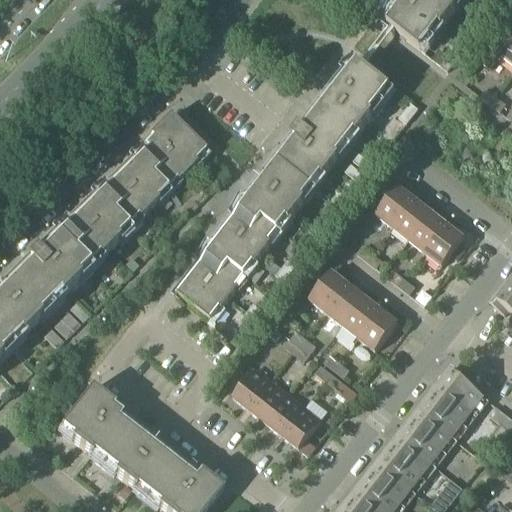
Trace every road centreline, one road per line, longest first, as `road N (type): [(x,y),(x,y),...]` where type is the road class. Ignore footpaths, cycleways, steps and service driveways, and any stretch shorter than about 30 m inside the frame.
road 1 (residential): [(0,247),(240,0)]
road 2 (residential): [(292,511),(106,367)]
road 3 (residential): [(308,511),(447,330)]
road 4 (secondary): [(0,106),(105,0)]
road 5 (residential): [(511,239),(400,151)]
